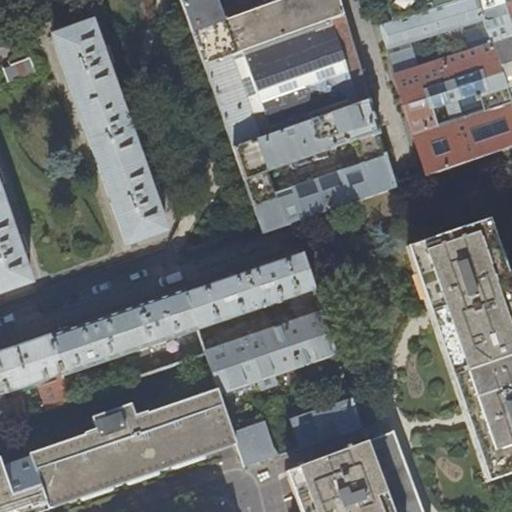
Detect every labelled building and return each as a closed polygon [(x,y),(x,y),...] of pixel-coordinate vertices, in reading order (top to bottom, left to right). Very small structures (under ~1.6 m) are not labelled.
[(179,0),(203,66),(341,15),(336,0),(282,0),(223,22),(215,0),(179,0)] [(424,173),(426,173),(427,177),(511,148),(511,106),(475,0),(385,0),(392,21),(379,25),(386,48),(435,32),(438,39),(387,54),(403,105),(418,153),(424,173)] [(511,0),(475,0),(511,106),(511,0)] [(353,51),(341,15),(203,66),(232,149),(367,103),(353,51)] [(149,187),(130,135),(137,132),(131,115),(124,118),(106,66),(113,64),(107,47),(100,49),(91,24),(52,37),(126,244),(164,231),(154,203),(149,187)] [(31,71),(26,58),(0,68),(5,82),(31,71)] [(378,134),(367,103),(232,149),(260,232),(261,236),(276,231),(291,226),(289,220),(395,184),(385,155),(384,155),(381,148),(377,135),(378,134)] [(162,201),(156,184),(149,187),(154,203),(162,201)] [(0,293),(29,283),(20,255),(14,238),(0,198),(0,293)] [(511,474),(511,310),(481,223),(411,247),(488,483),(511,474)] [(26,252),(21,235),(14,238),(20,255),(26,252)] [(319,309),(300,251),(298,251),(270,261),(209,281),(183,291),(197,329),(288,299),(295,318),(319,309)] [(62,375),(197,329),(183,291),(117,313),(49,336),(62,375)] [(334,354),(321,314),(205,353),(205,355),(218,389),(219,392),(334,354)] [(62,375),(49,336),(22,346),(0,353),(0,380),(5,394),(5,395),(14,421),(17,420),(62,405),(63,404),(71,401),(62,375)] [(219,448),(236,442),(230,425),(219,393),(219,392),(218,389),(148,413),(148,411),(135,415),(131,403),(94,416),(97,428),(85,432),(85,434),(29,454),(30,456),(35,471),(33,471),(47,508),(79,497),(121,482),(164,468),(219,448)] [(287,419),(297,449),(312,444),(331,437),(349,432),(359,428),(349,398),(287,419)] [(255,463),(277,456),(272,448),(267,431),(261,415),(230,425),(236,442),(245,467),(255,463)] [(421,511),(392,432),(369,441),(285,472),(286,477),(290,475),(304,511),(421,511)] [(0,511),(7,511),(11,511),(13,511),(26,511),(33,510),(33,511),(41,511),(48,510),(47,508),(33,471),(35,471),(30,456),(2,465),(0,459),(0,511)]
